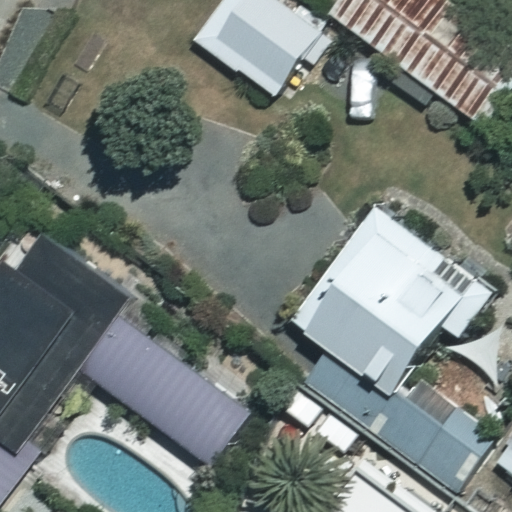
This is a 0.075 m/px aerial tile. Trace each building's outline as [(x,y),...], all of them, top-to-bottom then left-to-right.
[(329,34),(279,0),(240,0),(207,49),(283,101),(329,34)] [(351,0),(340,15),(491,134),(511,107),(511,46),(453,0),(351,0)] [(508,299),(385,209),(303,322),(340,349),(312,386),(464,496),(505,440),(429,384),(463,337),(474,345),(508,299)] [(148,310),(60,246),(36,282),(30,278),(0,321),(0,438),(36,464),(45,452),(97,380),(134,329),(148,310)] [(265,423),(134,329),(97,380),(228,474),(265,423)] [(0,438),(0,511),(14,511),(53,458),(45,452),(36,464),(0,438)]
